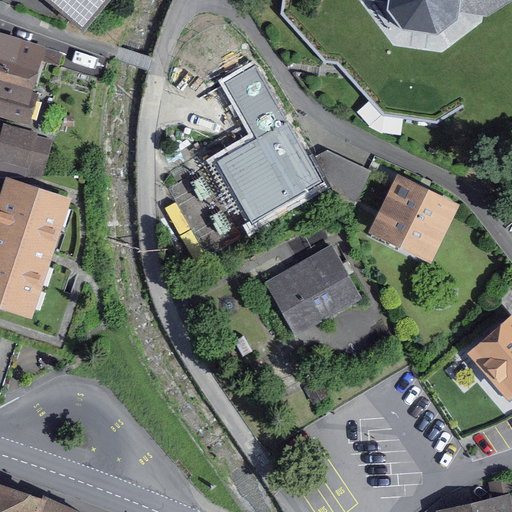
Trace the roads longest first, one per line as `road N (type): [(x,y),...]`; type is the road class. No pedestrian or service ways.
road 1 (residential): [(183,0),(148,116),(151,260),(182,345),(295,511)]
road 2 (residential): [(220,0),(319,113),(467,192),(511,251)]
road 3 (secondary): [(156,511),(0,454)]
